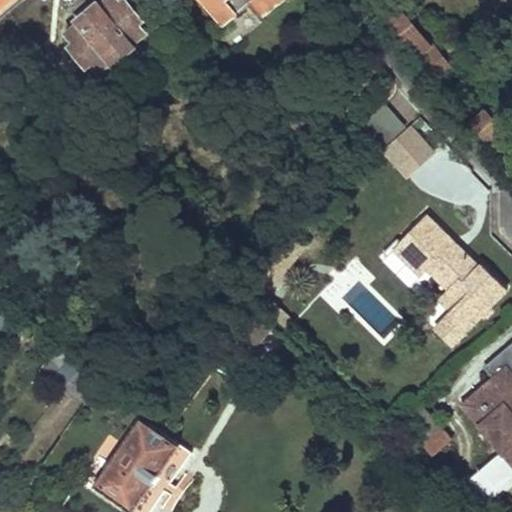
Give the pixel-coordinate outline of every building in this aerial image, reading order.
[(0,0),(0,16),(18,0),(0,0)] [(129,6),(128,7),(122,0),(105,0),(101,3),(98,0),(65,0),(65,1),(81,21),(67,33),(97,71),(148,30),(135,15),(136,14),(136,13),(137,12),(137,11),(137,10),(137,9),(136,8),(136,7),(135,7),(135,6),(134,6),(133,6),(132,5),(131,5),(130,5),(129,6)] [(202,0),(222,23),(248,0),(260,14),(277,0),(202,0)] [(427,75),(429,77),(432,80),(450,66),(397,2),(381,16),(426,70),(427,75)] [(459,89),(457,86),(454,83),(448,87),(453,94),(459,89)] [(476,116),(472,111),(467,106),(465,108),(456,98),(452,101),(469,120),(468,121),(509,164),(511,160),(511,138),(483,110),(476,116)] [(361,127),(381,149),(405,126),(384,104),(361,127)] [(418,134),(399,154),(411,166),(431,146),(418,134)] [(398,240),(385,252),(389,256),(397,249),(410,262),(422,274),(429,268),(450,289),(441,298),(452,311),(437,329),(453,346),(507,291),(480,264),(479,266),(462,251),(456,257),(447,248),(453,242),(428,216),(401,243),(398,240)] [(284,275),(304,248),(294,238),(273,266),(284,275)] [(447,248),(456,257),(462,251),(453,242),(447,248)] [(389,256),(401,270),(410,262),(397,249),(389,256)] [(280,321),(287,316),(269,296),(284,275),(273,266),(252,294),(280,321)] [(7,300),(0,307),(0,332),(4,337),(18,323),(24,317),(7,300)] [(254,311),(240,328),(226,344),(243,360),(272,327),(254,311)] [(288,329),(294,323),(287,316),(280,321),(288,329)] [(28,345),(34,339),(18,323),(4,337),(3,339),(13,348),(22,339),(28,345)] [(39,371),(60,391),(70,379),(79,368),(77,367),(63,355),(57,349),(39,371)] [(511,460),(511,372),(507,366),(463,403),(511,460)] [(98,382),(79,368),(70,379),(89,394),(98,382)] [(73,397),(82,403),(89,394),(70,379),(60,391),(71,399),(73,397)] [(432,455),(441,447),(451,439),(423,406),(404,421),(432,455)] [(142,417),(132,429),(109,463),(94,485),(133,511),(153,511),(194,454),(181,444),(189,431),(174,418),(159,421),(156,427),(142,417)]
